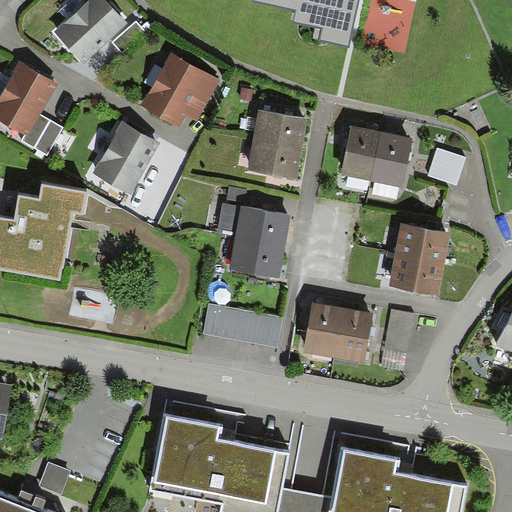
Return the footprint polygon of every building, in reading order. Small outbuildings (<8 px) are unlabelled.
[(90,0),(52,38),(77,64),(122,19),(103,0),(90,0)] [(314,38),(344,44),(352,0),(273,0),(294,4),(291,18),(317,23),(314,38)] [(144,106),(172,122),(202,69),(174,53),(144,106)] [(0,87),(0,118),(23,131),(49,85),(13,64),(0,87)] [(252,168),(290,174),(299,119),(261,113),(252,168)] [(94,173),(121,188),(151,136),(123,121),(94,173)] [(345,172),(396,181),(403,141),(352,132),(345,172)] [(466,154),(437,145),(429,174),(457,182),(466,154)] [(0,268),(55,277),(64,213),(76,214),(80,188),(33,181),(31,199),(8,196),(5,220),(0,219),(0,268)] [(248,204),(251,190),(233,186),(231,201),(248,204)] [(236,266),(273,271),(280,216),(244,211),(236,266)] [(394,281),(431,289),(442,236),(405,228),(394,281)] [(205,309),(201,331),(273,344),(277,321),(205,309)] [(309,347),(357,356),(363,318),(315,309),(309,347)] [(413,355),(418,311),(393,309),(388,352),(413,355)] [(511,316),(503,343),(511,346),(511,316)] [(0,439),(13,442),(22,393),(0,389),(0,439)] [(223,425),(167,414),(152,486),(222,500),(219,511),(270,511),(283,448),(220,436),(223,425)] [(400,455),(345,445),(333,511),(456,511),(462,483),(398,471),(400,455)] [(37,511),(0,498),(0,511),(37,511)]
